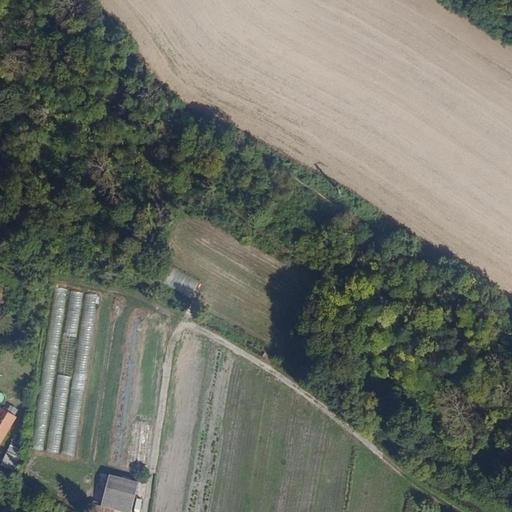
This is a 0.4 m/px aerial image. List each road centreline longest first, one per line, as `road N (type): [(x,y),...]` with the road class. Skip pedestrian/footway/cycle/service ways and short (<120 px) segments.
road 1 (track): [(0,262),(18,273),(148,295),(266,366),(469,511)]
road 2 (track): [(149,511),(177,331),(190,320)]
